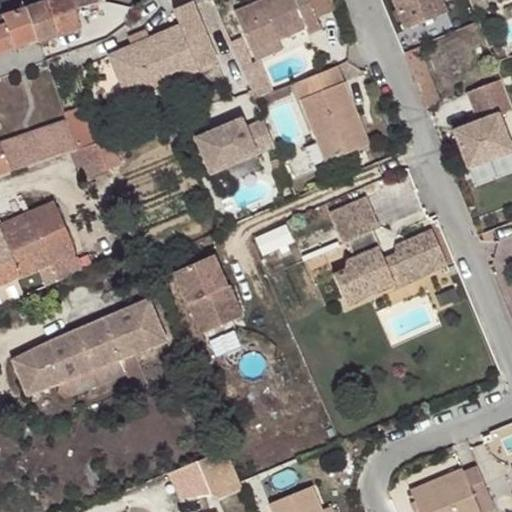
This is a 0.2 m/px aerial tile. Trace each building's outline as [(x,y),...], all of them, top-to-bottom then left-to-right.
[(51,0),(1,15),(0,15),(0,55),(36,42),(37,45),(78,30),(73,11),(97,4),(95,0),(51,0)] [(307,0),(261,0),(233,13),(250,52),(277,41),(304,30),(306,36),(321,30),(316,20),(307,0)] [(330,0),(307,0),(316,20),(335,12),(330,0)] [(446,13),(440,0),(390,0),(404,31),(446,13)] [(108,57),(126,101),(216,63),(190,3),(172,11),(178,27),(108,57)] [(277,41),(250,52),(254,62),(281,51),(277,41)] [(412,80),(410,81),(423,111),(439,105),(418,49),(401,54),(412,80)] [(251,89),(255,100),(268,94),(254,62),(240,68),(249,90),(251,89)] [(335,68),(292,85),(324,164),(368,146),(335,68)] [(510,111),(498,81),(465,95),(476,124),(477,127),(470,130),(469,126),(451,133),(467,170),(511,153),(497,116),(510,111)] [(63,116),(76,151),(96,144),(109,140),(105,130),(90,135),(81,110),(63,116)] [(256,155),(241,119),(195,139),(210,175),(256,155)] [(109,140),(96,144),(103,161),(129,152),(122,135),(109,140)] [(76,151),(68,154),(80,181),(107,171),(103,161),(96,144),(76,151)] [(11,173),(0,146),(0,179),(10,176),(12,175),(11,173)] [(331,277),(345,308),(393,287),(390,281),(417,269),(409,249),(393,257),(382,261),(377,249),(379,249),(372,233),(379,230),(366,199),(327,215),(340,246),(345,245),(351,260),(345,262),(344,271),(331,277)] [(52,205),(27,215),(39,242),(62,231),(52,205)] [(0,214),(0,227),(15,221),(10,211),(0,214)] [(15,221),(0,227),(0,285),(14,279),(49,264),(39,242),(27,215),(15,221)] [(39,242),(49,264),(49,265),(72,256),(62,231),(39,242)] [(393,246),(393,257),(409,249),(417,269),(390,281),(393,287),(395,292),(446,269),(431,232),(393,246)] [(211,257),(172,274),(198,336),(234,321),(220,290),(224,289),(211,257)] [(14,279),(24,299),(58,283),(49,265),(49,264),(14,279)] [(0,285),(0,309),(24,299),(14,279),(0,285)] [(224,289),(220,290),(234,321),(240,318),(227,287),(224,289)] [(10,362),(27,399),(56,387),(61,400),(124,374),(118,362),(132,356),(166,341),(149,300),(10,362)] [(118,362),(124,374),(135,403),(150,396),(132,356),(118,362)] [(242,492),(239,483),(226,450),(196,464),(203,481),(209,495),(219,502),(242,492)] [(488,498),(476,468),(463,474),(462,471),(407,492),(415,511),(477,511),(475,504),(488,498)] [(321,511),(321,510),(311,488),(268,505),(270,511),(321,511)] [(493,511),(494,511),(488,498),(475,504),(477,511),(493,511)]
